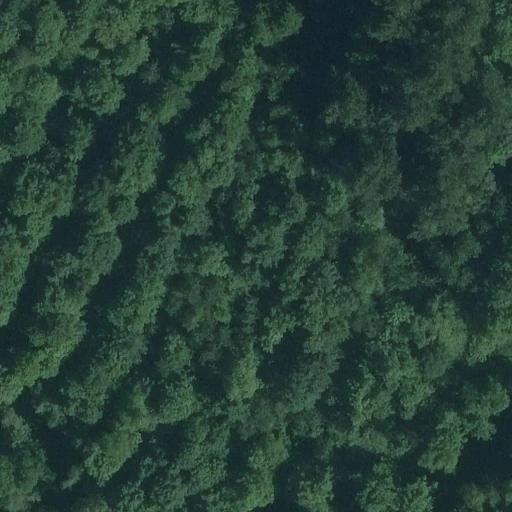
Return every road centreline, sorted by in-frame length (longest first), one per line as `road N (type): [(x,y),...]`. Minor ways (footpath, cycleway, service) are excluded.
road 1 (track): [(294,0),(398,217),(511,379)]
road 2 (track): [(328,511),(511,401)]
